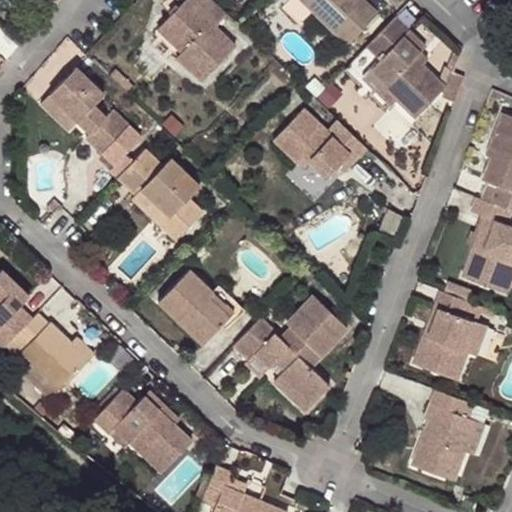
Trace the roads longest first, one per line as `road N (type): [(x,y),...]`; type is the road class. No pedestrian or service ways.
road 1 (residential): [(332,467),(228,419),(0,206)]
road 2 (residential): [(332,467),(483,79)]
road 3 (residential): [(0,94),(77,0)]
